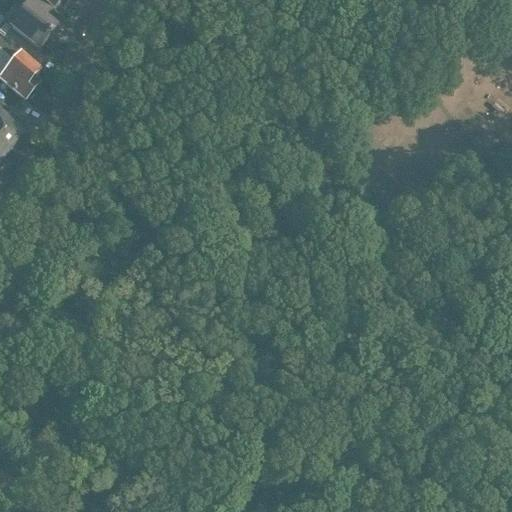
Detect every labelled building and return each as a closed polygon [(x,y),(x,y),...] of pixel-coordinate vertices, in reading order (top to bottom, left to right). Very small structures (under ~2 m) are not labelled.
[(9,27),(38,50),(55,28),(44,19),(50,12),(35,0),(14,0),(25,8),(9,27)] [(66,0),(38,0),(52,11),(57,14),(66,0)] [(28,63),(18,55),(20,53),(0,35),(0,80),(24,101),(39,83),(33,78),(38,71),(28,63)] [(0,144),(8,151),(24,132),(0,112),(0,144)] [(0,161),(8,151),(0,144),(0,161)]
